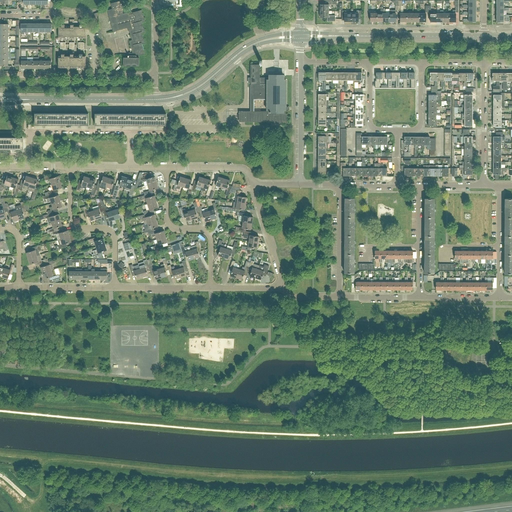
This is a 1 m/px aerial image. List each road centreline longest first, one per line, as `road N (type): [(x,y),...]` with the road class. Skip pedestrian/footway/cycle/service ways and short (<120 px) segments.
road 1 (tertiary): [(483,38),(299,37)]
road 2 (tertiary): [(0,100),(155,100)]
road 3 (residential): [(112,287),(108,233),(68,216),(69,166)]
road 4 (residential): [(208,288),(203,231),(166,218),(167,168)]
road 5 (residential): [(483,186),(484,62)]
road 6 (residential): [(299,184),(299,62)]
road 7 (residential): [(28,155),(28,137),(38,131),(129,131)]
